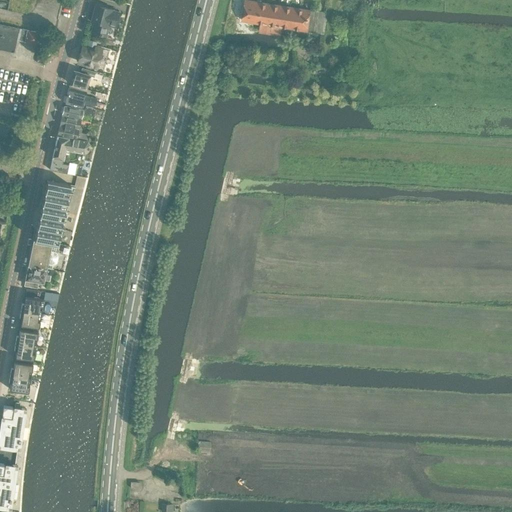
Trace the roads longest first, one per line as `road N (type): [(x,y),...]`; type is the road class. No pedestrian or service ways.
road 1 (primary): [(106,511),(137,277),(206,0)]
road 2 (tertiary): [(0,356),(16,255),(79,0)]
road 3 (track): [(170,446),(196,458),(270,445),(328,447)]
